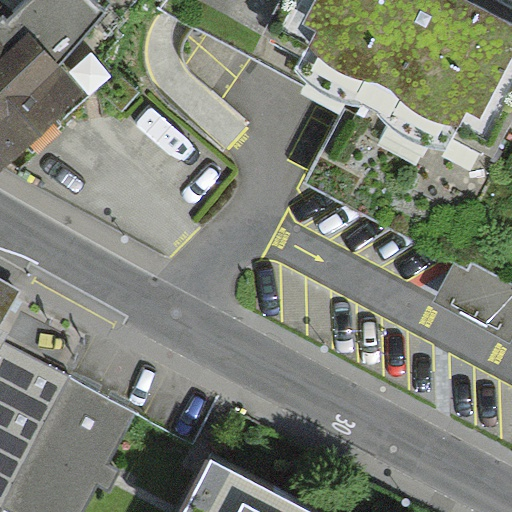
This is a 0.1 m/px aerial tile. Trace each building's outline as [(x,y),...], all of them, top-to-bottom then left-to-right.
[(31,0),(11,0),(0,11),(0,125),(37,161),(115,81),(31,0)] [(358,103),(316,187),(505,280),(511,283),(511,28),(454,0),(301,0),(272,61),(322,86),(358,103)] [(0,309),(14,284),(0,276),(0,309)] [(0,342),(0,498),(24,511),(74,511),(129,413),(0,342)] [(341,511),(230,452),(197,511),(341,511)]
